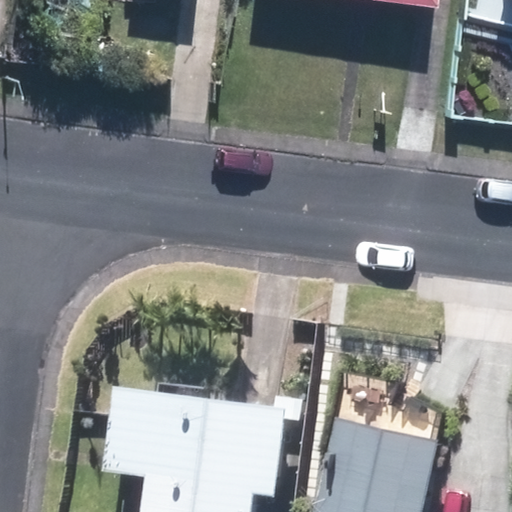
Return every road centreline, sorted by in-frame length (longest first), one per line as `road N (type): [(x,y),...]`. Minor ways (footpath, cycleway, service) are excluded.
road 1 (residential): [(511,230),(14,166)]
road 2 (residential): [(0,303),(14,166)]
